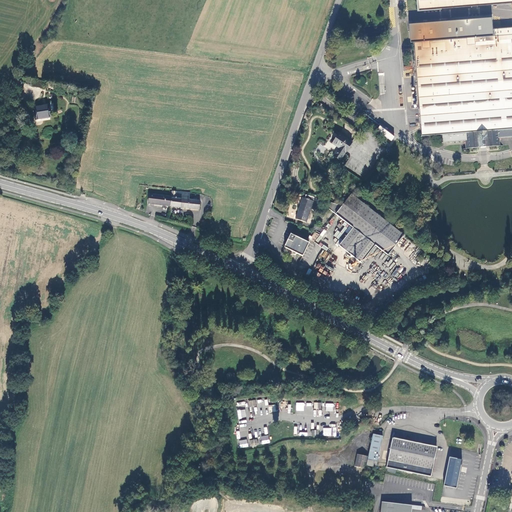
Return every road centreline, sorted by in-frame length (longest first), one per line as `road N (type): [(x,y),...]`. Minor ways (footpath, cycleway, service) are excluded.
road 1 (unclassified): [(244,273),(338,0)]
road 2 (primary): [(0,182),(158,231),(244,273)]
road 3 (primary): [(244,273),(442,373)]
road 4 (unknown): [(338,72),(415,145),(467,157),(511,151)]
road 5 (unknown): [(511,20),(405,31),(376,58),(352,67)]
